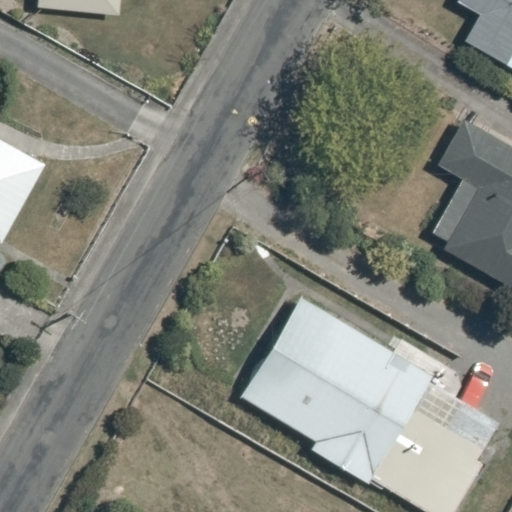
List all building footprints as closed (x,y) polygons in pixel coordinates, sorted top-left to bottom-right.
[(45,0),(45,10),(125,14),(125,0),(45,0)] [(511,0),(465,0),(484,10),(466,47),(511,70),(511,0)] [(511,146),(467,120),(443,162),(468,177),(440,225),(453,233),(446,246),(511,285),(511,146)] [(0,238),(4,241),(46,160),(0,136),(0,238)] [(501,424),(304,297),(240,387),(322,439),(315,449),(371,487),(378,476),(433,511),(456,511),(486,466),(477,460),(501,424)]
